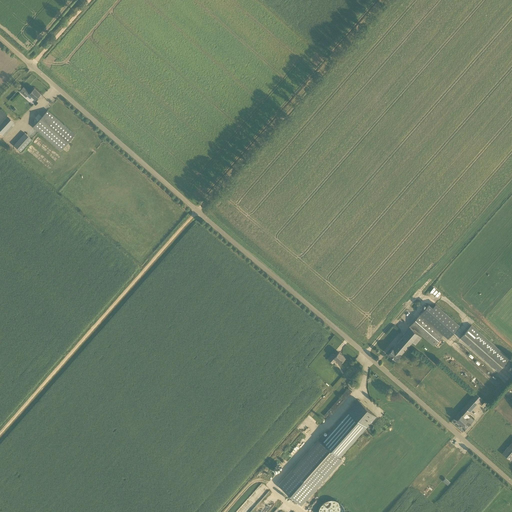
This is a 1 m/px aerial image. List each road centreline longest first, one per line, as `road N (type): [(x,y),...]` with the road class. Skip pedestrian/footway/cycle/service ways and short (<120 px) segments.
road 1 (unclassified): [(0,41),(511,483)]
road 2 (track): [(0,435),(197,211)]
road 3 (track): [(384,0),(197,211)]
road 4 (track): [(511,192),(365,353)]
